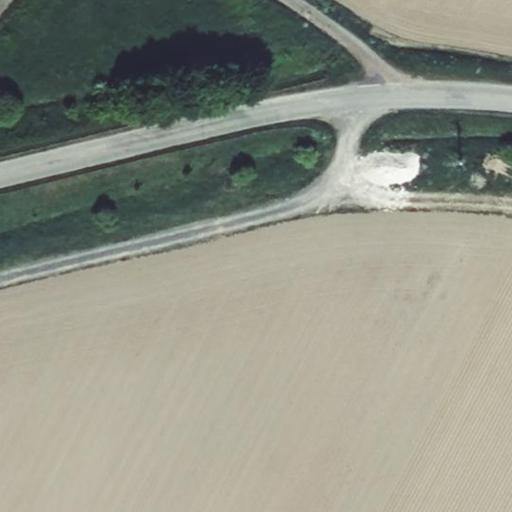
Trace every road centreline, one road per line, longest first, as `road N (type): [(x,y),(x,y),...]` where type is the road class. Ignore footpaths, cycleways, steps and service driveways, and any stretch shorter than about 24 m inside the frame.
road 1 (tertiary): [(0,175),(326,101),(394,94),(511,100)]
road 2 (track): [(361,97),(336,178),(289,207),(0,275)]
road 3 (track): [(394,94),(367,57),(287,0)]
